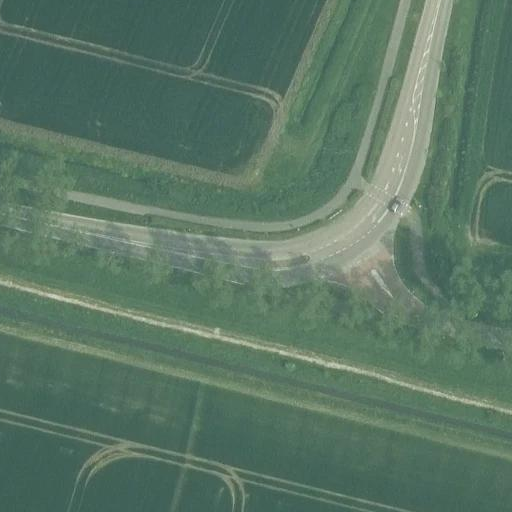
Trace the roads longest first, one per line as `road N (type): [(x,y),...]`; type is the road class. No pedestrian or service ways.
road 1 (track): [(0,327),(511,455)]
road 2 (secondary): [(350,240),(380,209),(400,168),(439,0)]
road 3 (secondary): [(160,248),(276,277),(306,271),(350,240)]
road 4 (unclassified): [(511,343),(412,314),(350,240)]
road 5 (secondary): [(350,240),(258,255),(160,248)]
road 6 (secondary): [(0,214),(160,248)]
